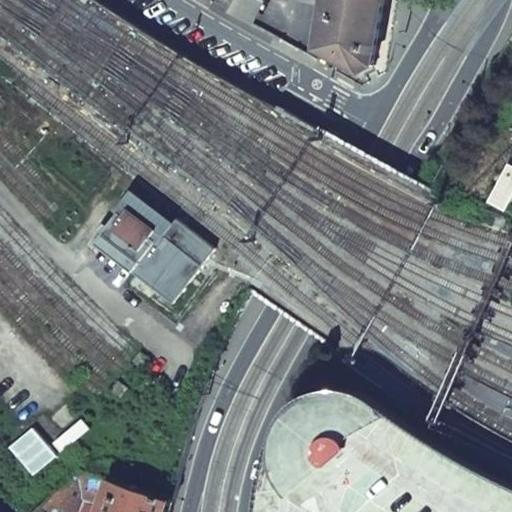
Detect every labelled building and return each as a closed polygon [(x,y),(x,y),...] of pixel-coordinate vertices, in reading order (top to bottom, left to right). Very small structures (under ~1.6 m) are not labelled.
[(235,0),(229,13),(252,25),(263,0),(293,0),(320,6),(320,0),(235,0)] [(376,60),(386,0),(328,0),(323,36),(320,49),(344,62),(362,72),(376,65),(376,60)] [(511,164),(490,201),(506,211),(511,199),(511,164)] [(127,207),(156,228),(164,235),(172,224),(136,196),(127,207)] [(126,265),(176,304),(204,266),(217,249),(177,218),(165,235),(164,235),(156,228),(127,207),(127,206),(106,234),(133,255),(126,265)] [(98,244),(126,265),(133,255),(106,234),(98,244)] [(293,417),(290,423),(288,426),(279,448),(278,455),(273,473),(269,489),(267,507),(266,511),(511,511),(511,478),(510,478),(491,472),(448,448),(412,424),(400,414),(395,408),(389,403),(381,397),(365,391),(356,389),(346,389),(335,390),(324,393),(313,397),(306,403),(297,412),(293,417)] [(170,511),(174,500),(76,469),(37,511),(170,511)]
